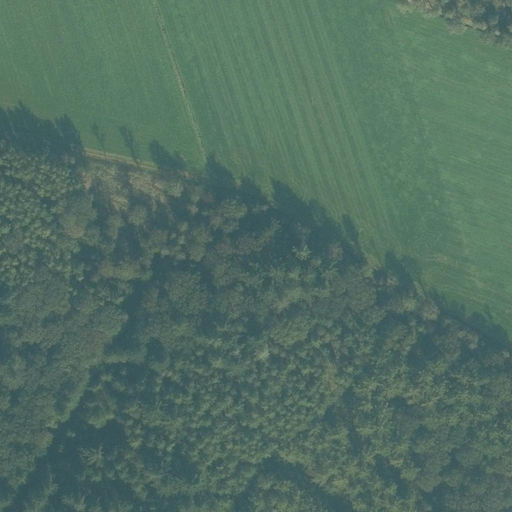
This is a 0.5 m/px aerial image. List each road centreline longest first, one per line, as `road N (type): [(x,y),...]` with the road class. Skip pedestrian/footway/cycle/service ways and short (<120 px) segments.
road 1 (track): [(400,280),(257,193),(0,134)]
road 2 (track): [(511,346),(400,280),(355,375),(252,474),(230,511)]
